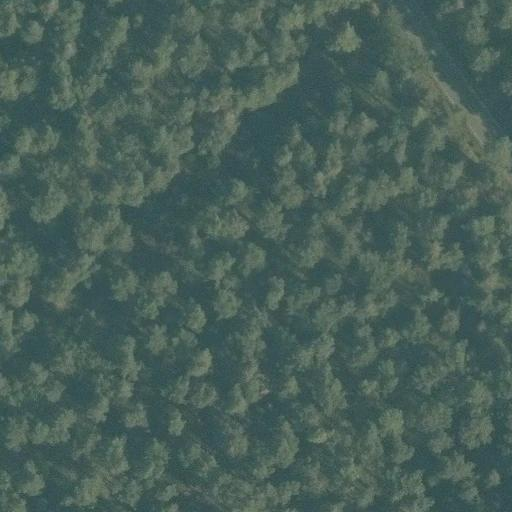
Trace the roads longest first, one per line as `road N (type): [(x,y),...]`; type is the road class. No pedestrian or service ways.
road 1 (track): [(0,373),(409,21)]
road 2 (unclassified): [(397,0),(511,165)]
